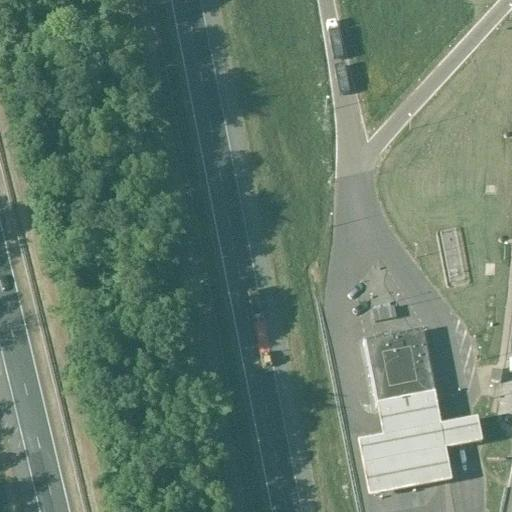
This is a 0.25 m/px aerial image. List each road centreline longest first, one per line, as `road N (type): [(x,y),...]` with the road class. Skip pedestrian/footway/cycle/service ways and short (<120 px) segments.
road 1 (motorway): [(285,511),(183,0)]
road 2 (motorway): [(0,288),(54,511)]
